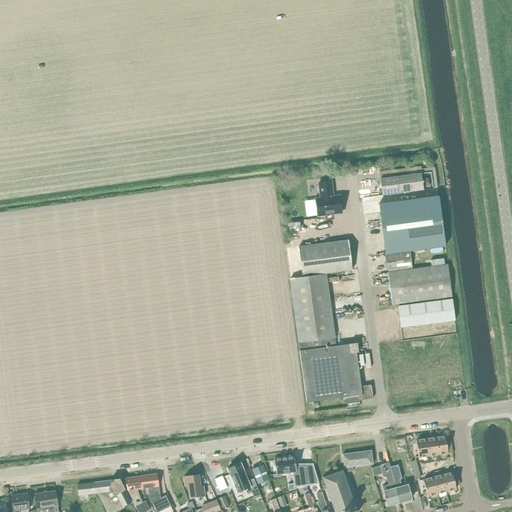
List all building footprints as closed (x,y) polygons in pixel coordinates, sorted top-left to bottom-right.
[(420,166),(379,171),(380,179),(382,195),(410,192),(432,189),(430,172),(421,173),(420,166)] [(315,200),(317,217),(341,213),(339,196),(332,197),(330,182),(318,184),(320,199),(315,200)] [(385,254),(415,250),(444,246),(438,196),(378,204),(380,215),(381,225),(385,254)] [(302,277),(352,270),(348,240),(298,247),(302,277)] [(409,251),(385,255),(387,271),(411,267),(409,251)] [(447,264),(387,273),(392,304),(451,296),(447,264)] [(326,274),(289,279),(306,403),(344,398),(345,404),(359,402),(359,401),(373,399),(371,385),(368,385),(361,386),(356,353),(358,352),(357,344),(335,346),(326,274)] [(452,299),(398,306),(400,327),(455,321),(452,299)] [(445,436),(437,437),(439,454),(452,453),(450,441),(446,442),(445,436)] [(429,456),(439,454),(437,437),(426,439),(429,456)] [(429,456),(426,439),(416,440),(418,457),(429,456)] [(370,450),(341,454),(343,468),(344,468),(345,473),(353,471),(352,467),(372,464),(370,450)] [(294,456),(274,459),(276,474),(292,472),(293,484),(294,487),(319,484),(313,464),(295,466),(294,456)] [(415,460),(410,462),(414,479),(420,478),(415,460)] [(389,462),(379,465),(383,477),(386,476),(389,490),(383,492),(385,497),(384,498),(385,499),(387,505),(399,502),(390,467),(389,462)] [(240,463),(227,468),(237,493),(245,489),(247,494),(252,492),(254,497),(260,495),(253,479),(248,481),(240,463)] [(263,464),(252,469),(258,484),(269,479),(263,464)] [(390,467),(399,502),(411,499),(410,493),(410,491),(409,491),(408,485),(401,487),(399,479),(401,479),(397,465),(390,467)] [(355,511),(341,471),(322,478),(333,511),(355,511)] [(456,471),(443,474),(448,491),(456,489),(454,483),(458,482),(456,471)] [(157,474),(141,476),(142,489),(148,488),(149,497),(156,511),(159,511),(171,506),(165,495),(160,498),(157,474)] [(437,494),(448,491),(443,474),(433,477),(437,494)] [(200,486),(199,475),(183,477),(184,487),(188,486),(189,498),(204,496),(203,486),(200,486)] [(142,489),(141,476),(124,478),(124,479),(128,490),(138,511),(143,511),(149,509),(145,501),(142,503),(137,489),(142,489)] [(222,476),(214,479),(219,491),(227,488),(222,476)] [(437,494),(433,477),(423,480),(427,496),(437,494)] [(119,479),(94,482),(99,492),(97,493),(106,511),(111,511),(130,503),(119,479)] [(94,482),(76,485),(78,495),(97,493),(99,492),(94,482)] [(34,495),(36,508),(37,511),(58,511),(55,491),(34,495)] [(328,511),(321,492),(316,494),(318,502),(316,502),(320,511),(328,511)] [(26,493),(11,495),(13,510),(28,508),(26,493)] [(309,493),(304,495),(309,507),(314,506),(309,493)] [(224,496),(217,499),(222,511),(229,507),(224,496)] [(286,506),(283,496),(277,498),(281,508),(286,506)] [(275,499),(270,501),(273,511),(279,511),(280,511),(275,499)] [(203,511),(214,511),(220,510),(216,500),(201,506),(203,511)]
